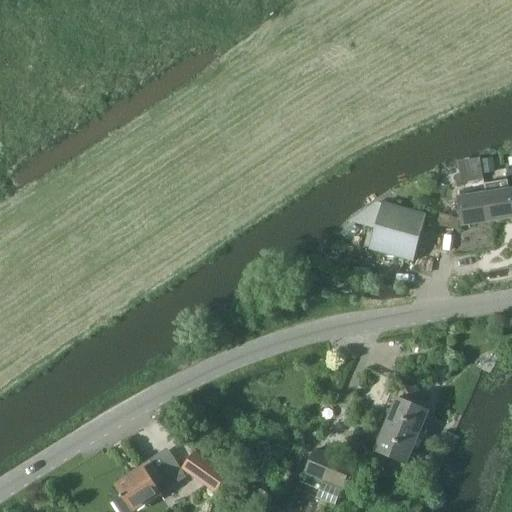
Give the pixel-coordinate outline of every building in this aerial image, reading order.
[(463,226),(511,219),(511,190),(510,191),(508,181),(485,185),(486,194),(477,196),(476,191),(462,193),(462,198),(459,198),(463,226)] [(382,203),(370,250),(413,263),(427,216),(382,203)] [(402,430),(424,439),(427,432),(423,430),(431,412),(415,404),(421,391),(406,384),(400,398),(399,398),(388,423),(402,430)] [(402,430),(388,423),(376,451),(408,465),(416,447),(420,449),(424,439),(402,430)] [(134,511),(187,477),(170,449),(137,470),(139,473),(118,487),(124,495),(115,501),(121,511),(131,511),(134,511)] [(344,488),(354,466),(315,450),(306,472),(344,488)] [(196,453),(184,469),(207,485),(217,492),(228,476),(196,453)]
